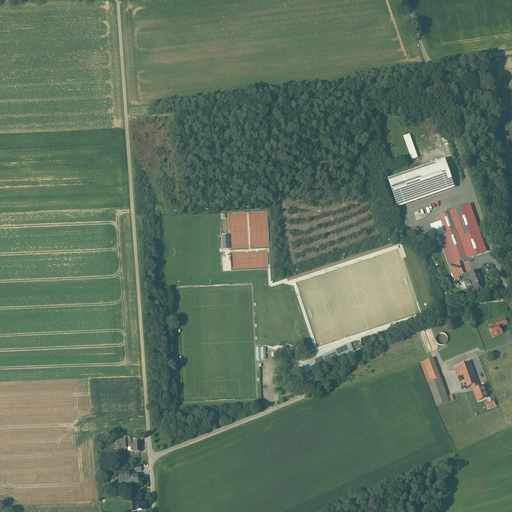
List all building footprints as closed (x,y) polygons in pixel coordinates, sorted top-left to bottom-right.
[(403,137),(412,160),(418,158),(409,135),(403,137)] [(445,160),(388,180),(398,209),(455,189),(445,160)] [(466,206),(439,215),(441,222),(445,233),(445,234),(439,236),(449,265),(458,262),(483,253),(466,206)] [(441,222),(417,230),(421,242),(439,236),(445,234),(445,233),(441,222)] [(458,262),(449,265),(452,274),(453,273),(455,278),(458,277),(462,276),(458,262)] [(478,271),(471,274),(471,273),(462,276),(458,277),(460,283),(469,280),(471,287),(466,289),(469,295),(473,294),(474,294),(474,295),(478,294),(477,290),(484,287),(478,271)] [(454,317),(448,319),(455,338),(461,336),(454,317)] [(505,320),(496,323),(497,326),(499,325),(500,328),(507,325),(505,320)] [(497,326),(489,329),(492,338),(502,334),(500,328),(499,325),(497,326)] [(445,340),(447,340),(446,333),(438,335),(440,344),(445,343),(445,340)] [(463,340),(439,350),(444,362),(477,348),(474,339),(465,343),(463,340)] [(350,345),(340,349),(342,354),(345,353),(352,351),(350,345)] [(340,349),(314,361),(317,368),(345,355),(345,353),(342,354),(340,349)] [(433,359),(420,363),(428,383),(440,379),(433,359)] [(470,362),(454,368),(458,379),(462,378),(466,388),(472,385),(477,384),(470,362)] [(447,397),(440,379),(428,383),(437,407),(448,402),(447,397)] [(483,387),(479,388),(477,384),(472,385),(478,401),(487,398),(483,387)] [(127,440),(119,440),(119,449),(127,449),(127,440)] [(140,444),(132,444),(132,450),(131,450),(131,452),(132,452),(132,453),(141,453),(140,444)] [(128,474),(118,474),(119,481),(119,483),(128,483),(129,483),(128,477),(128,474)] [(128,477),(129,483),(128,483),(129,486),(137,485),(137,476),(128,477)] [(139,501),(132,501),(133,511),(145,510),(144,492),(138,493),(139,501)]
